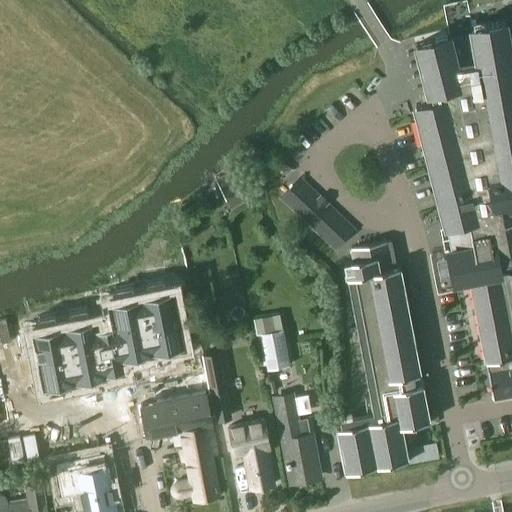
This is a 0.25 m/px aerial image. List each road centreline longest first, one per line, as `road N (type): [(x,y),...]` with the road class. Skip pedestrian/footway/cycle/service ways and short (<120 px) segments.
road 1 (residential): [(466,491),(410,232)]
road 2 (residential): [(410,232),(352,205),(324,178),(326,152),(341,138),(366,135),(384,146)]
